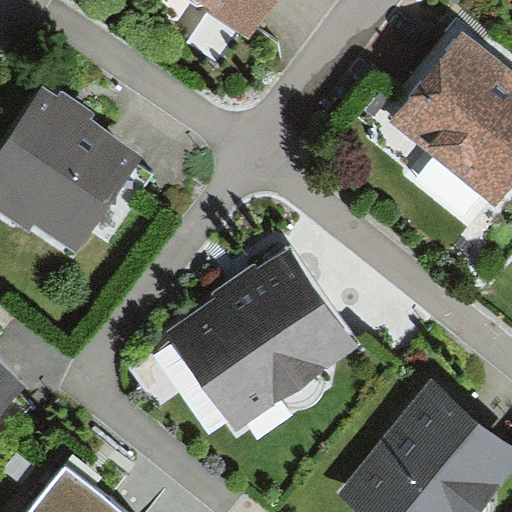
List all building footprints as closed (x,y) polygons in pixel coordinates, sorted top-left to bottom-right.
[(275,0),(186,0),(248,41),(275,0)] [(511,191),(511,81),(459,39),(388,130),(495,213),(511,191)] [(147,154),(49,86),(0,157),(0,200),(36,225),(40,220),(81,249),(147,154)] [(283,245),(163,328),(231,426),(351,343),(283,245)] [(0,354),(0,409),(28,379),(0,354)] [(478,511),(511,468),(511,428),(438,371),(346,490),(375,511),(478,511)] [(130,511),(54,454),(9,511),(130,511)]
